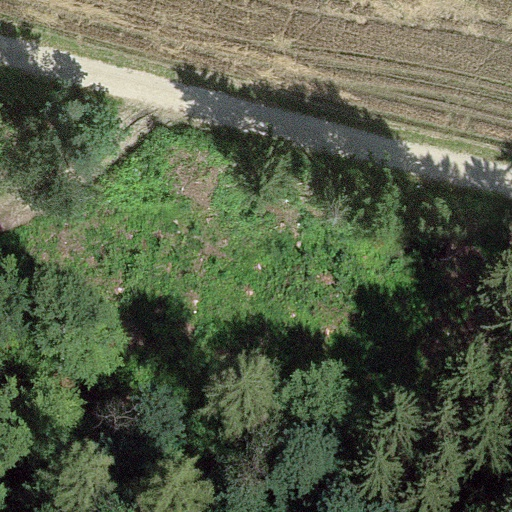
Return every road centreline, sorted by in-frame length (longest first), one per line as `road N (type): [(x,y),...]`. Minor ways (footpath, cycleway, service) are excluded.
road 1 (track): [(511,197),(213,132),(100,93)]
road 2 (track): [(0,193),(100,93)]
